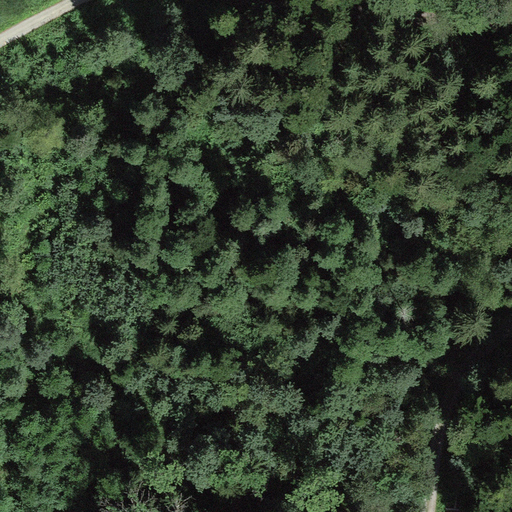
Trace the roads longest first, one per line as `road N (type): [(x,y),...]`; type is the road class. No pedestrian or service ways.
road 1 (track): [(275,0),(511,37)]
road 2 (track): [(511,335),(473,360),(444,420),(435,511)]
